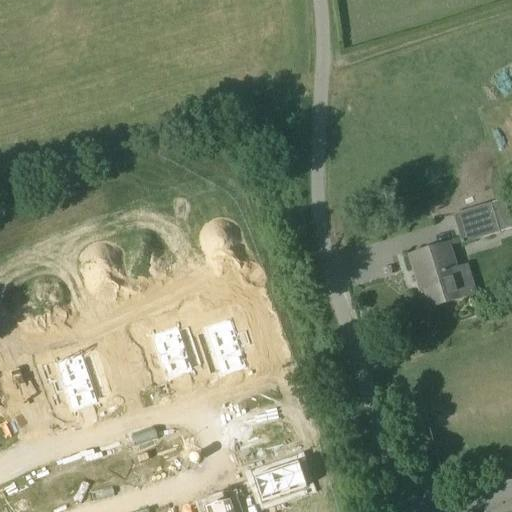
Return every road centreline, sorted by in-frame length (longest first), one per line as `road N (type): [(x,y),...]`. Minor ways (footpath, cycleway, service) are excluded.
road 1 (unclassified): [(381,445),(316,206),(325,34),(318,0)]
road 2 (residential): [(0,470),(194,403),(222,467),(168,486)]
